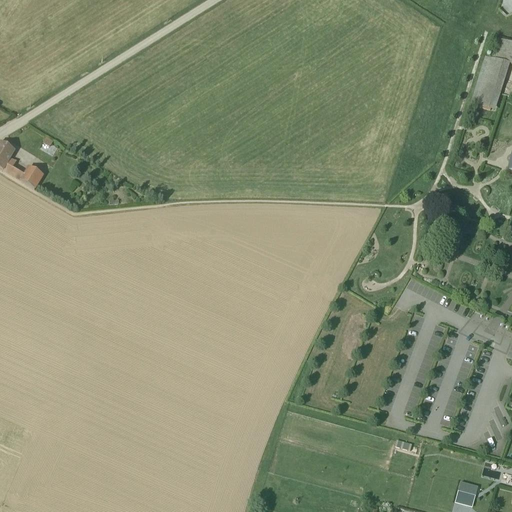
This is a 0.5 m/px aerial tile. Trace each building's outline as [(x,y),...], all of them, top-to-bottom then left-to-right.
[(458,2),(454,9),(465,14),(468,7),(458,2)] [(508,70),(511,70),(511,48),(494,45),(489,64),(483,63),(469,110),(493,118),(508,70)] [(52,148),(45,143),(41,149),(48,154),(52,148)] [(0,175),(34,196),(43,182),(27,173),(22,181),(11,174),(15,168),(10,164),(14,158),(0,148),(0,175)] [(500,438),(499,438),(499,432),(484,433),(485,456),(501,455),(500,438)] [(393,452),(409,456),(410,449),(394,446),(393,452)] [(472,511),(472,500),(456,500),(456,503),(465,503),(466,510),(451,511),(472,511)]
